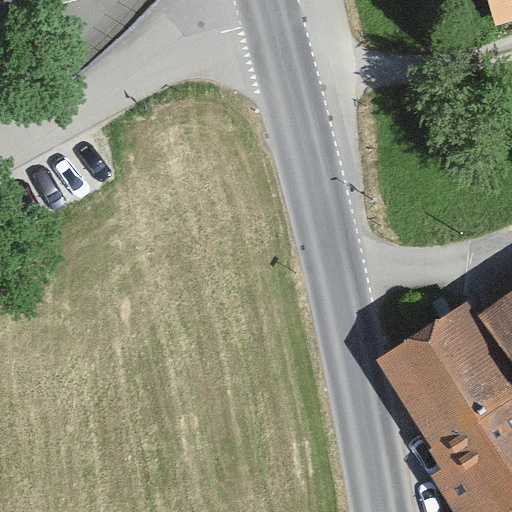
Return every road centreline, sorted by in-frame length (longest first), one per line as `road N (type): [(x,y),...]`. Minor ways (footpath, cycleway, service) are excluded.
road 1 (secondary): [(273,17),(336,281),(376,511)]
road 2 (residential): [(273,17),(181,47),(0,150)]
road 3 (track): [(511,42),(297,103)]
